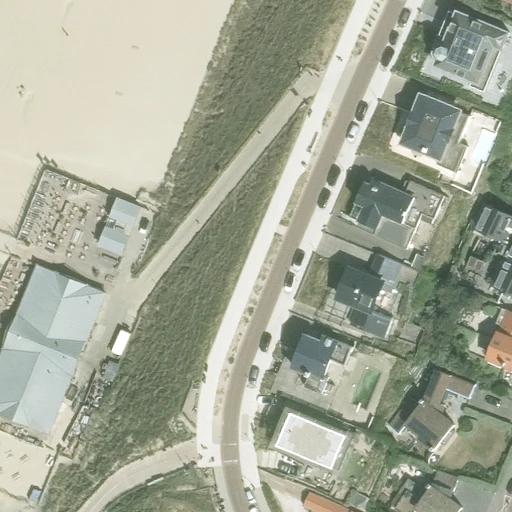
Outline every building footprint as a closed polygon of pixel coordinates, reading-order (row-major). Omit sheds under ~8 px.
[(459,12),(458,13),(447,39),(446,42),(438,46),(435,53),(438,60),(436,65),(473,80),(471,86),(486,92),(498,63),(490,60),(496,46),(503,49),(510,33),(459,12)] [(472,116),(463,113),(465,109),(422,91),(401,143),(443,161),(441,166),(460,174),(471,147),(461,143),(472,116)] [(411,181),(410,182),(408,181),(403,192),(383,182),(380,188),(367,182),(350,222),(409,249),(421,218),(434,224),(446,195),(411,181)] [(99,244),(123,254),(141,208),(117,198),(99,244)] [(511,292),(511,217),(484,206),(475,228),(505,241),(505,243),(511,246),(495,286),(511,292)] [(417,253),(412,266),(421,270),(426,257),(420,254),(417,253)] [(393,287),(394,283),(403,264),(380,255),(373,272),(357,266),(356,270),(352,268),(340,298),(359,305),(351,324),(385,337),(392,319),(390,318),(401,290),(393,287)] [(35,307),(26,303),(2,361),(11,365),(0,391),(0,403),(32,418),(29,426),(49,436),(108,294),(87,286),(84,295),(47,279),(35,307)] [(511,366),(511,311),(509,311),(490,357),(511,366)] [(355,348),(326,336),(320,334),(318,339),(307,335),(300,352),(290,348),(272,391),(328,414),(355,348)] [(428,398),(422,406),(410,396),(405,402),(407,404),(390,425),(400,433),(409,423),(424,434),(421,438),(437,450),(439,446),(443,449),(456,432),(453,430),(456,424),(443,414),(446,405),(441,403),(447,389),(472,399),(477,385),(440,370),(428,398)] [(331,493),(355,437),(294,411),(293,413),(280,445),(307,456),(298,479),(331,493)] [(429,484),(426,488),(411,478),(401,492),(406,495),(396,508),(401,511),(415,511),(419,508),(424,511),(461,511),(464,508),(450,498),(453,491),(455,491),(459,478),(439,471),(435,483),(434,484),(432,483),(431,485),(429,484)] [(364,511),(370,498),(354,491),(348,504),(364,511)] [(351,511),(332,504),(311,494),(305,505),(320,511),(351,511)]
